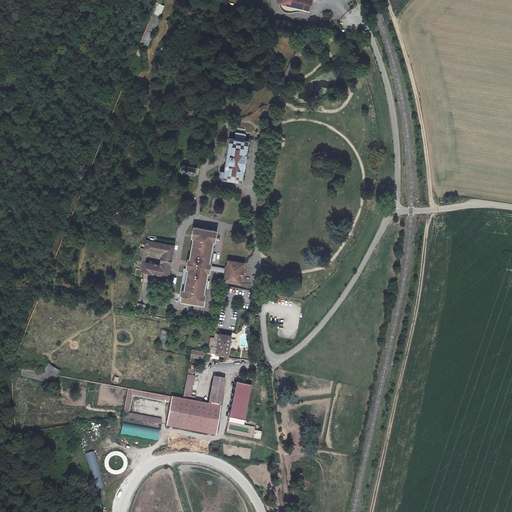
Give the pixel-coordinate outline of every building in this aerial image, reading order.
[(311,10),(313,0),(278,0),(278,3),(311,10)] [(140,43),(148,46),(160,17),(152,14),(140,43)] [(242,183),(249,141),(230,138),(223,180),(242,183)] [(182,173),(195,175),(196,167),(183,165),(181,167),(180,170),(182,173)] [(109,219),(111,221),(120,210),(118,208),(109,219)] [(211,269),(212,266),(213,262),(211,262),(215,241),(216,241),(218,230),(196,226),(194,237),(195,238),(192,259),(190,258),(188,268),(190,269),(186,290),(184,290),(183,300),(205,304),(207,294),(206,293),(209,272),(211,272),(211,269)] [(146,249),(141,249),(139,262),(143,263),(142,269),(142,272),(169,277),(174,246),(156,242),(157,237),(149,235),(148,241),(147,241),(146,249)] [(226,268),(226,271),(225,275),(227,275),(226,281),(242,284),(246,262),(230,260),(229,266),(227,265),(226,268)] [(158,346),(165,347),(168,331),(161,330),(158,346)] [(211,351),(209,350),(208,353),(216,354),(228,356),(231,336),(216,333),(215,338),(214,347),(212,347),(211,351)] [(191,357),(203,359),(204,352),(204,351),(192,349),(191,357)] [(43,373),(32,371),(31,378),(46,382),(47,379),(52,382),(56,375),(58,372),(48,365),(43,373)] [(31,378),(32,371),(22,369),(21,376),(31,378)] [(188,375),(183,399),(187,400),(192,376),(188,375)] [(213,377),(210,393),(222,395),(224,379),(213,377)] [(229,417),(245,420),(252,385),(236,382),(229,417)] [(170,402),(171,397),(128,389),(123,417),(161,424),(162,419),(129,413),(132,395),(170,402)] [(171,397),(170,402),(166,425),(216,434),(220,406),(222,395),(210,393),(208,404),(187,400),(183,399),(171,397)] [(120,435),(158,440),(160,429),(122,424),(120,435)] [(95,451),(86,453),(94,489),(103,487),(95,451)]
